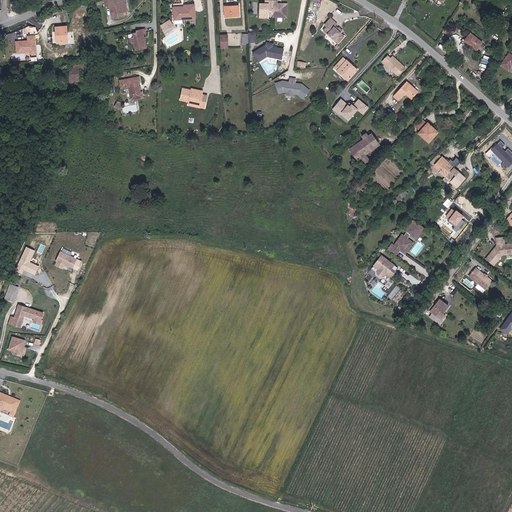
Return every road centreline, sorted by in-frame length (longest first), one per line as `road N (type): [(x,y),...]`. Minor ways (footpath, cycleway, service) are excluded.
road 1 (unclassified): [(0,367),(93,400),(233,495),(290,511)]
road 2 (tertiary): [(360,0),(431,49),(511,124)]
road 3 (residential): [(511,179),(401,316)]
